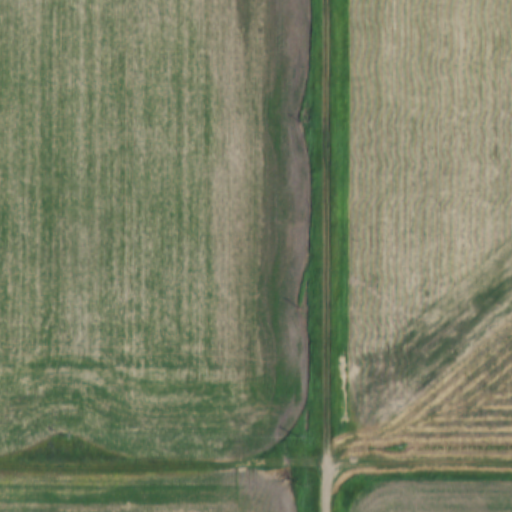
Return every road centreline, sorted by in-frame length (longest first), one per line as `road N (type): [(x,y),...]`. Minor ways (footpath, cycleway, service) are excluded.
road 1 (track): [(511,462),(0,461)]
road 2 (track): [(323,0),(327,463)]
